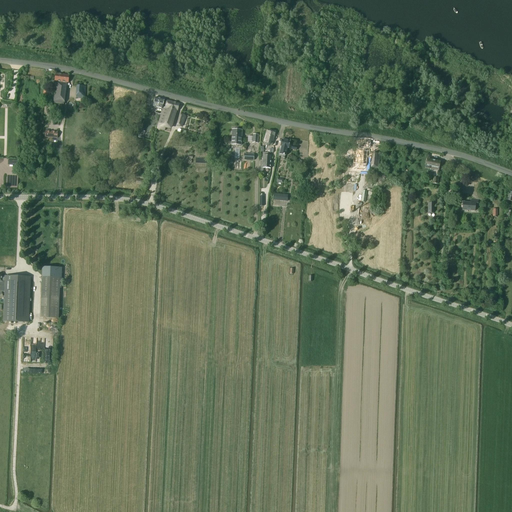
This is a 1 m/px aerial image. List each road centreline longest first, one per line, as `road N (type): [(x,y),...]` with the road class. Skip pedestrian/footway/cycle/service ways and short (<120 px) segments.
road 1 (unclassified): [(0,199),(127,202),(511,329)]
road 2 (tertiary): [(511,176),(467,159),(187,103),(77,70),(0,60)]
